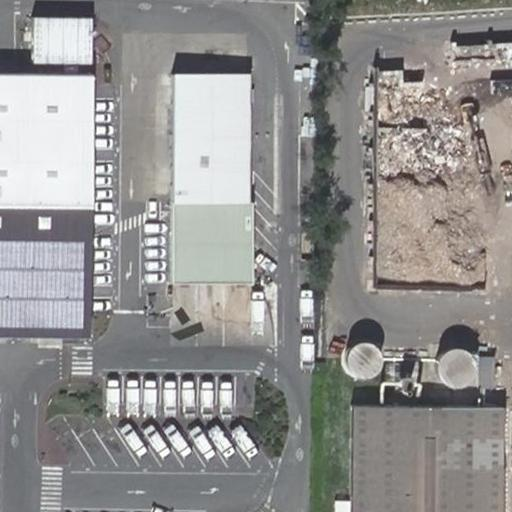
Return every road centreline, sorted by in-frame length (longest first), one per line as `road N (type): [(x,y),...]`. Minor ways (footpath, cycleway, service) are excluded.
road 1 (unknown): [(511,19),(375,19),(350,27),(339,43),(337,130),(353,302),(386,317),(511,316)]
road 2 (unclassified): [(279,511),(300,472),(304,433),(303,390),(293,372),(275,363),(161,360),(84,360),(51,369),(30,389),(19,425),(18,511)]
road 3 (unknown): [(148,1),(216,17),(274,73),(293,372)]
road 4 (unknown): [(84,360),(123,194),(148,1)]
road 5 (unknown): [(18,482),(300,472)]
road 6 (unknown): [(0,3),(148,1)]
